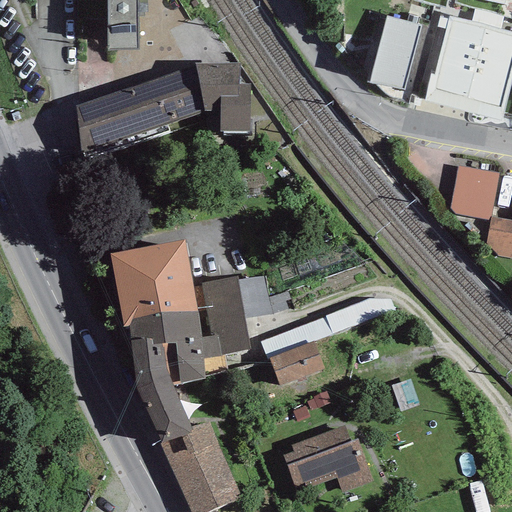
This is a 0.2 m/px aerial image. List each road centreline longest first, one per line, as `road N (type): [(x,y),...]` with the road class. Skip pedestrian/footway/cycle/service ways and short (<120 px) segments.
road 1 (primary): [(165,511),(0,177)]
road 2 (residential): [(511,148),(406,123),(355,96),(280,0)]
